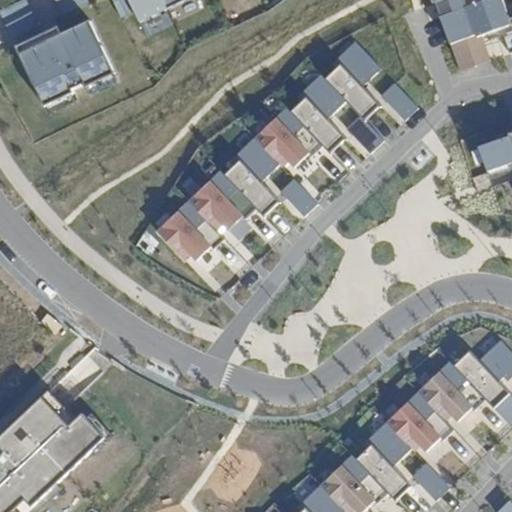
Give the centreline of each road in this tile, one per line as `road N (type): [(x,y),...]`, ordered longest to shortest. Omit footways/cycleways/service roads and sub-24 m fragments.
road 1 (residential): [(511,85),(463,92),(424,124),(324,220),(228,340),(212,372)]
road 2 (residential): [(511,292),(481,285),(441,291),(326,377),(293,391),(227,378)]
road 3 (residential): [(212,372),(116,322),(45,266),(0,215)]
